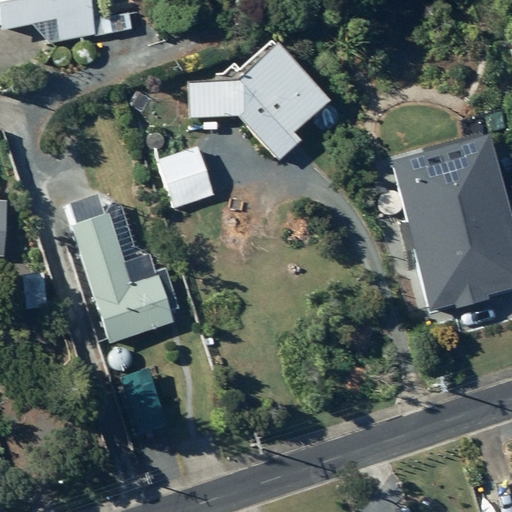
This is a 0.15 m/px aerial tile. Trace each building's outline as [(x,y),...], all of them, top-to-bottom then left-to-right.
[(244,0),(208,34),(162,35),(164,70),(213,68),(253,112),(274,93),(267,85),(301,54),(251,0),(244,0)] [(451,196),(472,190),(461,154),(440,161),(432,134),(427,135),(417,104),(367,120),(362,140),(366,154),(364,155),(393,249),(461,228),(451,196)] [(156,161),(170,209),(211,196),(197,148),(156,161)] [(55,194),(48,196),(88,313),(153,290),(149,279),(158,275),(145,236),(134,240),(128,223),(102,232),(86,183),(81,184),(75,164),(48,173),(55,194)] [(393,267),(399,280),(410,276),(404,262),(393,267)] [(42,272),(21,274),(24,309),(45,307),(42,272)] [(147,370),(119,379),(137,436),(165,427),(147,370)] [(511,511),(511,451),(482,461),(498,511),(511,511)] [(438,477),(362,504),(365,511),(461,511),(459,505),(449,508),(438,477)]
